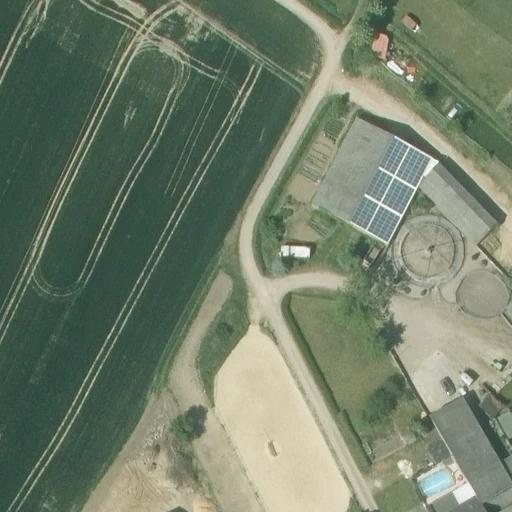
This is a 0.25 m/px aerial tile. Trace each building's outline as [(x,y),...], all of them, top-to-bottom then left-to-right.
[(438,165),(356,122),(311,208),(387,248),(418,189),(435,171),(438,165)] [(497,227),(435,171),(418,189),(476,249),(497,227)] [(509,443),(496,420),(505,414),(494,396),(469,410),(493,452),(509,443)] [(511,491),(460,402),(430,420),(430,421),(442,442),(452,459),(477,503),(482,511),(501,511),(511,506),(511,494),(511,492),(511,491)] [(511,440),(511,417),(508,415),(497,421),(509,442),(511,440)] [(442,442),(430,421),(418,427),(430,449),(442,442)] [(442,442),(430,449),(436,468),(452,459),(442,442)] [(153,465),(136,456),(128,469),(146,480),(152,469),(151,469),(153,465)] [(511,458),(501,464),(511,483),(511,458)] [(116,487),(104,508),(101,511),(127,511),(146,480),(128,469),(117,488),(116,487)] [(461,511),(452,496),(425,511),(461,511)] [(461,511),(482,511),(477,503),(461,511)]
